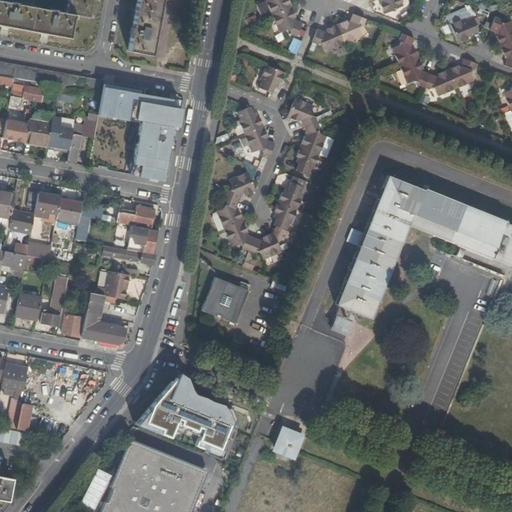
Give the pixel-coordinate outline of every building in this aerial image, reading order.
[(87,19),(91,0),(66,0),(63,15),(0,3),(0,27),(71,40),(76,17),(87,19)] [(136,0),(127,48),(151,53),(160,0),(136,0)] [(266,0),(272,14),(291,5),(288,0),(266,0)] [(382,0),(383,2),(381,3),(385,13),(404,4),(402,0),(382,0)] [(291,5),(272,14),(279,30),(287,27),(291,29),(291,32),(297,34),(302,21),(294,18),(295,16),(291,5)] [(463,38),(473,33),(473,32),(477,30),(476,27),(483,24),(477,11),(470,14),(470,13),(455,19),(463,38)] [(336,23),(344,41),(361,34),(358,28),(360,23),(363,22),(365,18),(353,12),(350,19),(346,21),(345,19),(336,23)] [(496,16),(491,29),(498,32),(500,37),(499,38),(502,45),(511,40),(511,19),(506,22),(502,21),(501,18),(496,16)] [(327,48),(344,41),(336,23),(325,27),(324,30),(317,27),(312,40),(316,42),(318,42),(320,41),(324,42),(327,48)] [(392,46),(399,63),(418,55),(414,46),(411,47),(411,44),(413,37),(401,32),(399,37),(401,40),(399,43),(392,46)] [(291,46),(298,49),(302,39),(296,36),(291,46)] [(511,40),(502,45),(504,51),(506,50),(509,57),(506,64),(511,66),(511,40)] [(240,53),(235,58),(247,63),(250,57),(240,53)] [(419,83),(424,85),(429,72),(421,69),(421,66),(422,65),(418,55),(399,63),(407,81),(414,78),(417,79),(419,83)] [(455,85),(456,86),(472,79),(469,73),(471,68),(474,68),(476,62),(464,57),(460,64),(458,66),(457,64),(448,68),(455,85)] [(25,64),(0,59),(0,73),(13,76),(36,80),(49,82),(53,82),(57,83),(63,85),(79,87),(80,87),(89,89),(94,90),(100,91),(102,78),(25,64)] [(260,86),(272,91),(275,84),(277,85),(279,80),(283,81),(286,72),(267,64),(261,78),(264,79),(260,86)] [(438,94),(456,86),(455,85),(448,68),(438,72),(438,74),(435,75),(429,72),(424,85),(429,87),(431,86),(436,87),(438,94)] [(0,73),(0,82),(12,85),(13,76),(0,73)] [(19,96),(32,99),(36,80),(13,76),(12,85),(8,104),(18,106),(19,96)] [(502,92),(510,109),(511,107),(511,76),(510,82),(511,85),(510,89),(502,92)] [(45,101),(49,82),(36,80),(32,99),(45,101)] [(140,120),(172,123),(178,124),(182,106),(183,96),(173,94),(172,97),(134,90),(134,87),(105,81),(101,95),(98,112),(140,120)] [(77,100),(79,87),(63,85),(60,98),(77,100)] [(421,100),(430,104),(433,96),(425,92),(421,100)] [(305,126),(317,120),(316,116),(313,115),(311,111),(314,103),(295,97),(287,116),(297,120),(299,118),(302,119),(305,126)] [(472,107),(478,110),(480,104),(475,101),(472,107)] [(239,118),(245,132),(264,124),(260,115),(258,116),(256,111),(253,112),(250,105),(246,107),(238,110),(241,117),(239,118)] [(97,121),(97,116),(98,113),(88,111),(86,118),(97,121)] [(25,140),(47,143),(51,123),(51,121),(29,117),(25,140)] [(83,123),(81,134),(94,136),(97,121),(86,118),(84,118),(83,123)] [(172,123),(140,120),(131,172),(163,178),(168,147),(174,148),(176,136),(170,135),(172,123)] [(301,146),(320,153),(327,135),(319,132),(318,128),(319,125),(317,120),(305,126),(307,132),(308,134),(307,136),(305,135),(301,146)] [(2,135),(2,138),(10,140),(14,122),(10,122),(5,121),(2,135)] [(67,160),(76,161),(78,147),(80,147),(81,134),(83,123),(74,121),(73,126),(69,148),(67,160)] [(46,146),(55,148),(56,146),(63,147),(69,148),(73,126),(51,123),(47,143),(46,146)] [(263,148),(265,152),(270,154),(275,141),(268,138),(267,135),(268,134),(264,124),(245,132),(253,149),(260,146),(263,148)] [(221,136),(223,142),(236,136),(234,131),(221,136)] [(315,167),(320,153),(301,146),(297,154),(299,155),(297,160),(300,161),(297,168),(309,174),(312,166),(315,167)] [(228,189),(226,194),(239,199),(241,193),(253,197),(256,189),(252,179),(247,169),(230,177),(233,184),(231,188),(229,189),(228,189)] [(365,230),(360,243),(336,301),(341,303),(331,326),(348,333),(357,310),(372,316),(409,223),(456,241),(455,243),(491,257),(491,256),(511,264),(511,223),(456,200),(388,173),(365,230)] [(279,200),(298,208),(304,194),(302,193),(305,185),(292,180),(290,187),(286,186),(285,191),(282,190),(279,200)] [(325,193),(327,188),(320,185),(318,190),(325,193)] [(12,208),(15,190),(0,187),(0,213),(10,216),(12,208)] [(35,207),(39,191),(31,189),(28,206),(35,207)] [(57,211),(60,196),(60,195),(39,191),(35,207),(57,211)] [(217,209),(225,227),(244,219),(239,209),(237,209),(236,206),(239,199),(226,194),(224,200),(225,203),(224,206),(217,209)] [(81,201),(82,200),(60,196),(57,211),(56,216),(67,217),(75,219),(78,219),(79,214),(81,201)] [(292,222),(298,208),(279,200),(275,209),(277,210),(275,215),(277,216),(274,224),(277,225),(287,229),(290,222),(292,222)] [(90,202),(81,201),(79,214),(86,215),(88,215),(90,202)] [(116,220),(132,223),(133,221),(152,225),(155,207),(135,203),(135,208),(121,206),(121,210),(118,210),(117,215),(116,220)] [(34,213),(12,208),(10,216),(9,225),(31,230),(34,213)] [(78,219),(74,238),(81,239),(86,215),(79,214),(78,219)] [(249,248),(254,236),(248,233),(246,230),(248,229),(244,219),(225,227),(233,245),(239,242),(244,244),(244,246),(249,248)] [(154,238),(157,228),(131,224),(127,245),(152,250),(151,251),(155,252),(157,241),(154,241),(154,238)] [(348,238),(356,241),(361,228),(353,225),(348,238)] [(356,241),(360,243),(365,230),(361,228),(356,241)] [(263,258),(282,249),(274,231),(263,235),(264,237),(261,238),(254,236),(249,248),(252,250),(254,250),(256,249),(259,250),(260,252),(263,258)] [(79,263),(83,239),(81,239),(74,238),(73,247),(70,261),(79,263)] [(6,239),(4,249),(15,251),(26,253),(28,243),(6,239)] [(50,247),(28,243),(26,253),(48,258),(50,247)] [(107,253),(153,263),(155,252),(151,251),(109,244),(107,253)] [(60,249),(50,247),(48,258),(70,262),(70,261),(73,247),(63,245),(62,255),(60,254),(60,249)] [(15,251),(4,249),(2,261),(11,262),(13,262),(15,251)] [(26,253),(15,251),(13,262),(15,263),(24,265),(26,253)] [(244,257),(242,268),(251,270),(253,258),(244,257)] [(115,295),(121,296),(127,272),(126,272),(105,268),(100,292),(104,293),(115,295)] [(40,321),(58,325),(64,296),(66,285),(67,276),(56,274),(50,309),(43,308),(40,321)] [(252,283),(243,279),(241,284),(237,282),(236,284),(228,281),(229,279),(216,274),(202,308),(213,312),(214,310),(226,315),(226,317),(236,321),(252,283)] [(0,309),(3,310),(8,286),(0,284),(0,309)] [(66,285),(64,296),(71,297),(72,294),(74,295),(76,287),(66,285)] [(15,313),(37,317),(41,294),(19,290),(15,313)] [(84,321),(81,335),(116,342),(122,339),(125,327),(100,321),(100,319),(96,318),(96,320),(95,320),(100,292),(89,290),(84,321)] [(62,331),(81,335),(84,321),(81,320),(82,315),(66,312),(62,331)] [(21,398),(29,359),(7,354),(0,389),(0,391),(11,394),(11,396),(21,398)] [(219,454),(234,417),(230,407),(187,389),(188,385),(186,380),(175,376),(172,383),(169,382),(134,423),(159,433),(160,432),(169,435),(176,416),(180,418),(178,422),(196,429),(197,425),(201,426),(194,444),(219,454)] [(286,387),(295,391),(299,381),(290,377),(286,387)] [(16,426),(27,428),(32,403),(21,401),(16,426)] [(0,425),(0,439),(20,443),(23,430),(0,425)] [(301,434),(283,427),(275,446),(293,454),(301,434)] [(184,511),(202,471),(130,440),(99,511),(184,511)] [(13,475),(0,472),(0,496),(8,498),(13,475)]
